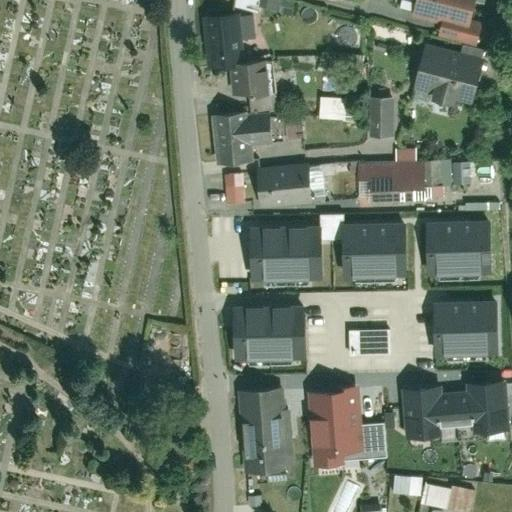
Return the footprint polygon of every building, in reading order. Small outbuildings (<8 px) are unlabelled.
[(235,0),(234,6),(260,10),(261,0),(235,0)] [(411,0),(408,14),(473,29),(479,0),(411,0)] [(240,12),(205,15),(210,66),(234,64),(244,63),(240,12)] [(485,57),(425,43),(414,88),(435,92),(434,97),(454,101),(455,97),(475,102),(485,57)] [(236,93),(268,91),(266,62),(244,63),(234,64),(236,93)] [(382,94),(382,134),(396,134),(396,94),(382,94)] [(321,96),(320,116),(353,118),(354,97),(321,96)] [(271,108),(212,114),(217,164),(255,160),(253,140),(273,138),(271,108)] [(284,136),(284,114),(274,114),(274,136),(284,136)] [(287,136),(303,137),(303,120),(287,119),(287,136)] [(396,163),(357,164),(358,195),(368,195),(368,201),(410,201),(409,193),(424,193),(424,162),(416,162),(416,149),(395,149),(396,163)] [(309,163),(257,167),(260,205),(312,201),(309,163)] [(225,172),(227,203),(246,202),(244,171),(225,172)] [(425,275),(491,273),(490,221),(423,224),(425,275)] [(408,277),(407,224),(342,226),(343,279),(408,277)] [(323,280),(322,230),(249,231),(250,282),(323,280)] [(435,357),(498,355),(497,301),(434,303),(435,357)] [(306,361),(305,309),(232,310),(233,363),(306,361)] [(391,352),(390,327),(350,327),(350,352),(391,352)] [(437,389),(402,390),(405,442),(440,440),(439,426),(474,424),(475,435),(508,434),(506,384),(464,386),(464,393),(438,394),(437,389)] [(277,386),(237,389),(243,472),(283,470),(277,386)] [(152,389),(137,416),(174,435),(188,409),(152,389)] [(359,391),(306,395),(312,466),(387,460),(384,423),(362,425),(359,391)] [(396,473),(394,491),(422,495),(424,476),(396,473)] [(422,503),(471,511),(475,489),(426,481),(422,503)] [(361,511),(385,511),(385,504),(362,503),(361,511)]
